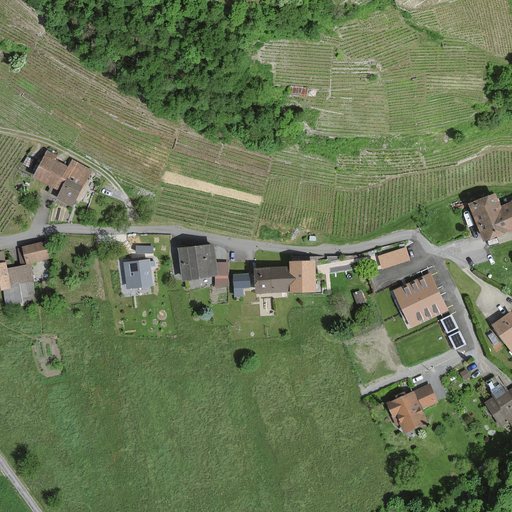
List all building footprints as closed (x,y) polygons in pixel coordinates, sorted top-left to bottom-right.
[(59,157),(56,156),(48,152),(35,179),(62,192),(58,199),(74,207),(91,171),(72,161),(69,168),(56,162),(59,157)] [(511,201),(502,206),(497,193),(472,203),(487,241),(511,231),(511,201)] [(48,242),(23,247),(27,263),(52,258),(48,242)] [(181,248),(185,279),(216,275),(217,285),(228,284),(228,263),(217,263),(215,244),(181,248)] [(408,262),(403,248),(380,256),(385,270),(408,262)] [(8,269),(5,252),(0,252),(0,289),(2,289),(5,304),(34,299),(27,265),(8,269)] [(152,284),(149,260),(125,263),(128,287),(152,284)] [(292,261),(292,267),(293,291),(317,290),(316,260),(292,261)] [(259,292),(293,291),(292,267),(258,268),(259,292)] [(249,274),(246,274),(234,274),(235,297),(243,297),(243,289),(249,288),(249,274)] [(446,310),(430,276),(396,292),(412,326),(446,310)] [(511,311),(494,324),(511,348),(511,311)] [(438,402),(430,385),(415,392),(415,391),(388,403),(398,425),(402,423),(406,432),(428,422),(422,410),(438,402)] [(511,390),(507,394),(503,388),(491,396),(493,399),(486,404),(502,427),(511,419),(511,390)]
